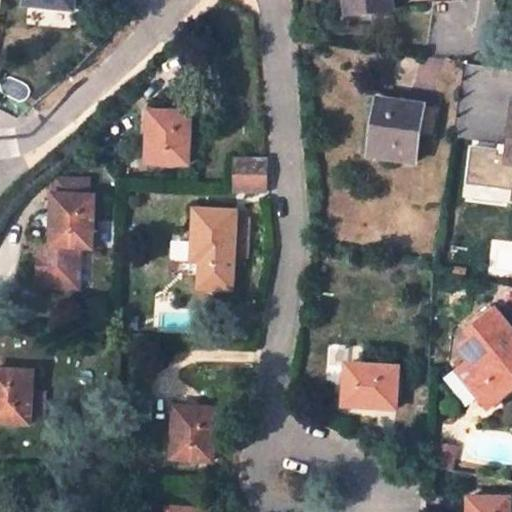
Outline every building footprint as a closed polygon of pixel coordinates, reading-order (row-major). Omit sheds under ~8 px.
[(75,9),(75,0),(21,0),(21,5),(75,9)] [(393,0),(346,0),(348,12),(394,7),(393,0)] [(441,104),(380,97),(375,130),(381,131),(377,156),(416,161),(419,136),(436,138),(441,104)] [(149,111),(148,162),(189,163),(191,111),(149,111)] [(266,158),(237,157),(236,182),(265,183),(266,158)] [(89,179),(57,177),(57,193),(89,194),(89,179)] [(57,193),(53,193),(51,244),(46,244),(45,256),(39,255),(38,284),(79,286),(81,245),(93,246),(95,195),(89,194),(57,193)] [(238,211),(197,209),(195,241),(198,241),(197,260),(203,260),(203,274),(202,287),(234,289),(236,249),(247,250),(248,228),(237,227),(238,218),(238,211)] [(248,228),(248,219),(238,218),(237,227),(248,228)] [(195,241),(193,240),(191,273),(203,274),(203,260),(197,260),(198,241),(195,241)] [(472,336),(459,347),(461,349),(469,360),(457,369),(487,407),(511,386),(511,374),(510,372),(511,370),(511,329),(495,309),(467,332),(472,336)] [(449,359),(457,369),(469,360),(461,349),(449,359)] [(398,366),(347,363),(345,404),(396,408),(398,366)] [(34,371),(0,369),(0,420),(31,423),(34,371)] [(217,409),(175,405),(172,456),(213,459),(217,409)] [(510,511),(510,497),(470,498),(469,511),(510,511)]
